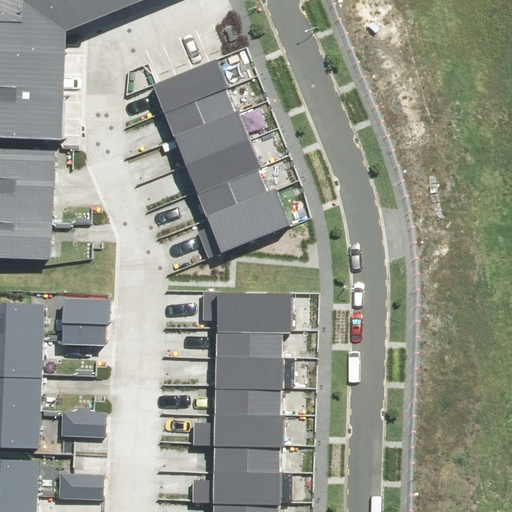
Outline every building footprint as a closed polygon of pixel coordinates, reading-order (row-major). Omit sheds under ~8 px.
[(0,0),(0,118),(54,120),(74,122),(74,26),(136,0),(0,0)] [(218,48),(157,75),(169,103),(230,76),(218,48)] [(230,76),(169,103),(181,130),(242,103),(230,76)] [(242,103),(181,130),(193,157),(254,130),(242,103)] [(0,118),(0,164),(53,166),(54,120),(0,118)] [(254,130),(193,157),(205,184),(266,157),(254,130)] [(266,157),(205,184),(217,211),(278,184),(266,157)] [(0,164),(0,210),(52,212),(53,166),(0,164)] [(278,184),(217,211),(229,238),(290,211),(278,184)] [(0,210),(0,257),(51,258),(52,212),(0,210)] [(226,283),(225,312),(291,314),(292,284),(226,283)] [(109,288),(72,285),(68,330),(105,333),(109,288)] [(0,288),(0,325),(46,327),(47,290),(0,288)] [(225,312),(224,341),(291,343),(291,314),(225,312)] [(0,325),(0,362),(45,364),(46,327),(0,325)] [(224,341),(223,370),(290,372),(291,343),(224,341)] [(0,362),(0,399),(44,401),(45,364),(0,362)] [(223,370),(223,400),(289,401),(290,372),(223,370)] [(102,393),(61,394),(62,424),(102,423),(102,393)] [(0,399),(0,436),(43,438),(44,401),(0,399)] [(223,400),(222,429),(288,431),(289,401),(223,400)] [(222,429),(221,458),(287,460),(288,431),(222,429)] [(0,436),(0,473),(42,475),(43,438),(0,436)] [(221,458),(220,487),(287,489),(287,460),(221,458)] [(98,465),(58,466),(58,496),(99,495),(98,465)] [(0,473),(0,510),(39,511),(40,511),(42,475),(0,473)] [(220,487),(219,511),(285,511),(287,489),(220,487)]
